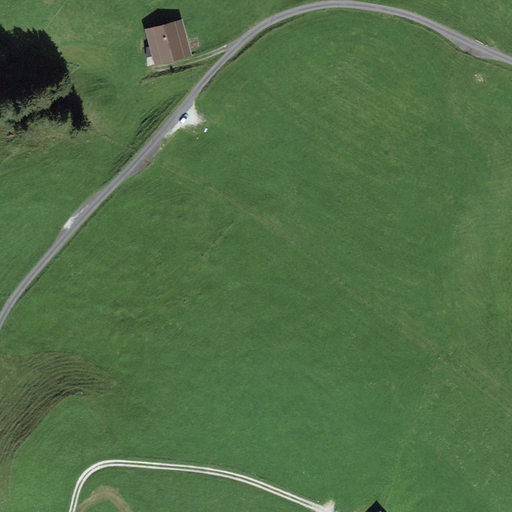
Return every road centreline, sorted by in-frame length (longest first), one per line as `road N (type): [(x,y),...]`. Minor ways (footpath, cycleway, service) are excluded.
road 1 (track): [(0,322),(25,282),(222,60),(265,24),(303,8),(363,5),(405,13),(511,61)]
road 2 (track): [(324,511),(241,477),(112,462),(81,480),(71,511)]
